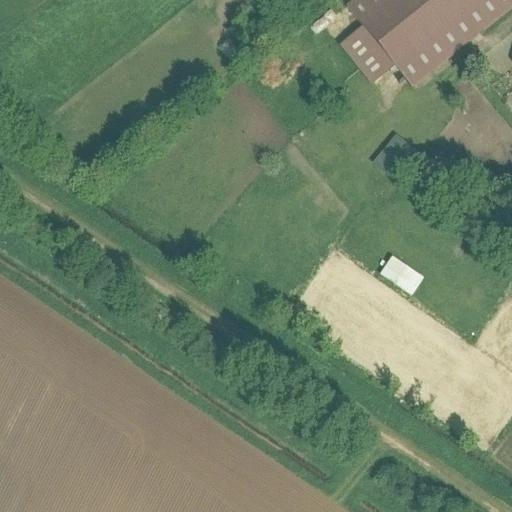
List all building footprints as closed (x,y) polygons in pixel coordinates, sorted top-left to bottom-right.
[(486,0),(327,0),(343,19),(373,56),(391,78),(486,0)] [(373,56),(343,19),(320,38),(350,74),(373,56)] [(511,35),(487,58),(511,85),(511,35)] [(427,161),(401,138),(376,165),(403,188),(427,161)] [(416,299),(429,281),(397,259),(384,278),(416,299)]
